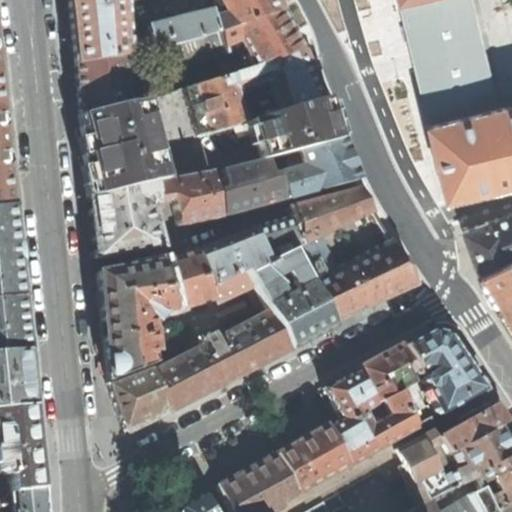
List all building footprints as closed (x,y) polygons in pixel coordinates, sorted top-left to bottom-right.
[(122,58),(130,56),(129,37),(125,37),(122,1),(125,0),(65,0),(69,29),(73,64),(122,58)] [(208,13),(218,34),(280,14),(273,0),(215,0),(220,9),(208,13)] [(443,196),(511,179),(511,0),(397,0),(411,54),(428,122),(426,122),(443,196)] [(146,27),(148,36),(152,51),(179,44),(218,34),(208,13),(146,27)] [(179,44),(185,64),(224,52),(224,54),(231,51),(228,43),(238,39),(252,67),(275,59),(300,49),(288,28),(280,14),(218,34),(179,44)] [(152,51),(148,36),(143,37),(141,28),(129,30),(129,37),(130,56),(152,51)] [(181,89),(195,135),(247,122),(322,98),(310,71),(300,49),(275,59),(252,67),(181,89)] [(75,88),(78,115),(126,104),(126,98),(122,58),(73,64),(75,88)] [(133,90),(126,98),(126,104),(143,100),(156,96),(154,91),(148,87),(133,90)] [(328,114),(322,98),(247,122),(257,161),(265,159),(295,151),(339,139),(328,114)] [(83,164),(87,197),(99,196),(153,182),(158,181),(150,144),(153,143),(143,100),(126,104),(78,115),(78,117),(87,116),(89,127),(80,128),(83,159),(83,164)] [(0,207),(11,206),(7,166),(9,163),(8,155),(5,153),(3,129),(5,126),(4,118),(1,116),(0,106),(0,207)] [(346,159),(339,139),(295,151),(301,167),(269,176),(265,159),(257,161),(219,170),(223,189),(217,191),(223,216),(354,180),(346,159)] [(218,217),(209,174),(174,181),(173,180),(153,184),(156,203),(167,200),(169,203),(173,207),(176,226),(218,217)] [(88,206),(93,259),(158,247),(159,246),(149,205),(156,203),(153,184),(153,182),(99,196),(87,197),(88,206)] [(285,208),(288,220),(298,246),(307,241),(316,237),(371,213),(364,200),(359,190),(285,208)] [(0,299),(20,298),(16,255),(11,206),(0,207),(0,299)] [(470,251),(478,271),(511,252),(511,251),(511,212),(491,221),(462,231),(470,251)] [(269,225),(251,230),(264,264),(289,251),(298,246),(288,220),(269,225)] [(220,242),(192,252),(207,287),(241,272),(246,272),(264,264),(251,230),(220,242)] [(323,251),(316,237),(307,241),(314,256),(323,251)] [(314,256),(307,241),(298,246),(289,251),(329,325),(371,305),(414,285),(390,244),(325,277),(319,266),(328,261),(323,251),(314,256)] [(264,264),(246,272),(289,350),(310,339),(331,329),(329,325),(289,251),(264,264)] [(498,308),(511,329),(511,251),(511,252),(478,271),(498,308)] [(102,332),(105,381),(146,366),(145,357),(152,353),(148,319),(153,314),(168,312),(182,308),(183,310),(196,306),(196,304),(211,299),(218,302),(249,289),(241,272),(207,287),(192,252),(155,264),(143,266),(94,274),(100,326),(101,332),(102,332)] [(0,352),(26,350),(23,324),(20,298),(0,299),(0,352)] [(227,382),(285,352),(263,314),(215,339),(212,334),(197,341),(200,347),(152,372),(169,412),(227,382)] [(417,339),(401,347),(414,371),(414,372),(423,371),(426,374),(422,378),(421,383),(425,390),(425,392),(433,410),(432,411),(434,414),(435,414),(436,416),(481,391),(460,359),(444,336),(429,332),(417,339)] [(376,359),(355,370),(373,404),(396,391),(410,384),(409,382),(414,379),(411,373),(414,371),(401,347),(400,346),(376,359)] [(0,352),(0,408),(30,405),(32,405),(29,378),(26,350),(0,352)] [(373,404),(355,370),(338,380),(322,390),(338,419),(325,427),(335,446),(337,447),(347,467),(426,423),(419,411),(407,416),(396,391),(373,404)] [(107,386),(124,433),(149,421),(165,413),(146,371),(107,386)] [(35,446),(30,405),(0,408),(0,471),(3,471),(4,475),(8,475),(10,494),(41,491),(38,465),(37,465),(35,446)] [(498,416),(493,408),(437,439),(440,444),(448,456),(455,452),(504,425),(498,416)] [(511,436),(504,425),(455,452),(462,467),(451,472),(457,486),(473,478),(471,474),(490,466),(511,453),(511,436)] [(297,441),(273,455),(294,494),(343,468),(322,428),(297,441)] [(396,449),(413,482),(437,470),(427,451),(440,444),(437,439),(435,435),(432,431),(396,449)] [(511,453),(490,466),(471,474),(473,478),(478,488),(490,511),(491,511),(508,505),(511,502),(511,453)] [(243,471),(215,487),(226,511),(273,511),(280,508),(280,502),(294,494),(273,455),(243,471)] [(406,489),(415,508),(429,500),(447,490),(438,473),(406,489)] [(511,511),(511,502),(508,505),(491,511),(490,511),(478,488),(467,495),(467,497),(441,511),(435,511),(429,500),(415,508),(408,511),(511,511)] [(43,511),(41,491),(10,494),(9,494),(10,511),(43,511)] [(211,511),(202,494),(177,508),(176,511),(211,511)] [(305,511),(334,511),(345,506),(338,494),(305,511)]
